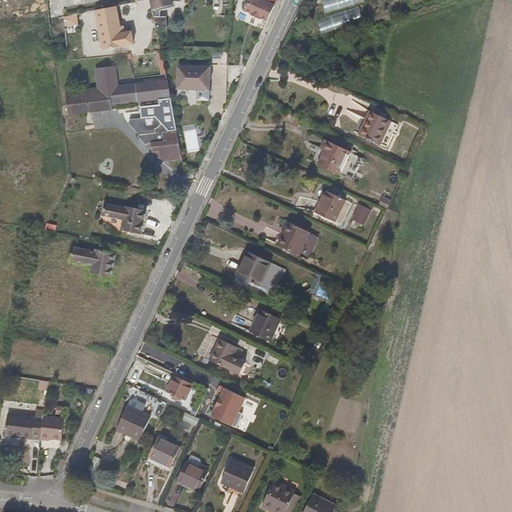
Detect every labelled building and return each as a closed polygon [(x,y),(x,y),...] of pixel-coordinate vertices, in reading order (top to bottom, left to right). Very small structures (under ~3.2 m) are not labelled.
[(150,0),(153,21),(160,21),(161,5),(181,6),(181,0),(150,0)] [(259,23),(265,26),(277,2),(274,0),(262,0),(261,4),(251,0),(250,0),(243,15),(250,18),(249,19),(258,24),(259,23)] [(118,9),(98,13),(105,52),(135,46),(133,34),(123,36),(119,14),(118,9)] [(82,12),(86,43),(98,41),(94,11),(82,12)] [(62,91),(65,114),(92,112),(91,96),(112,94),(113,106),(158,100),(171,98),(167,80),(118,86),(116,66),(95,68),(97,88),(62,91)] [(209,68),(177,70),(178,92),(210,91),(209,68)] [(91,96),(92,112),(113,109),(113,106),(112,94),(91,96)] [(171,98),(158,100),(159,105),(140,108),(141,118),(154,117),(168,130),(176,129),(171,98)] [(161,161),(182,158),(176,129),(168,130),(154,117),(141,118),(130,119),(129,124),(139,133),(137,137),(144,144),(151,143),(152,151),(160,151),(161,161)] [(351,151),(371,160),(383,138),(362,127),(351,151)] [(152,151),(161,161),(160,151),(152,151)] [(307,180),(330,190),(342,166),(314,154),(310,163),(313,166),(307,180)] [(341,214),(345,216),(351,204),(347,201),(341,214)] [(121,216),(120,220),(119,230),(140,233),(143,209),(123,206),(123,208),(101,204),(99,217),(116,220),(117,216),(121,216)] [(367,226),(372,209),(357,204),(352,221),(367,226)] [(310,230),(328,239),(339,217),(320,208),(310,230)] [(306,277),(316,255),(294,245),(285,267),(306,277)] [(115,253),(90,249),(90,250),(73,248),(71,262),(87,265),(86,273),(111,277),(115,253)] [(231,290),(260,304),(271,283),(241,268),(231,290)] [(264,356),(274,333),(256,324),(245,347),(264,356)] [(101,372),(109,355),(95,352),(92,371),(101,372)] [(223,384),(234,362),(217,353),(207,376),(223,384)] [(220,396),(210,416),(232,427),(246,398),(219,385),(215,394),(220,396)] [(164,408),(179,415),(188,398),(172,390),(164,408)] [(32,417),(39,418),(39,417),(40,409),(32,408),(32,417)] [(184,414),(182,421),(193,424),(195,417),(184,414)] [(38,434),(39,421),(39,418),(32,417),(4,415),(3,434),(30,437),(30,434),(38,434)] [(37,437),(37,438),(46,439),(47,437),(59,438),(61,419),(39,417),(39,418),(39,421),(38,434),(37,437)] [(113,445),(136,455),(148,431),(125,419),(113,445)] [(143,476),(156,482),(158,478),(167,483),(176,465),(154,454),(143,476)] [(62,459),(60,459),(58,458),(52,471),(55,472),(56,473),(62,459)] [(218,496),(239,506),(250,485),(228,474),(218,496)] [(173,495),(195,506),(204,488),(182,477),(173,495)] [(261,511),(288,511),(291,507),(269,496),(261,511)]
